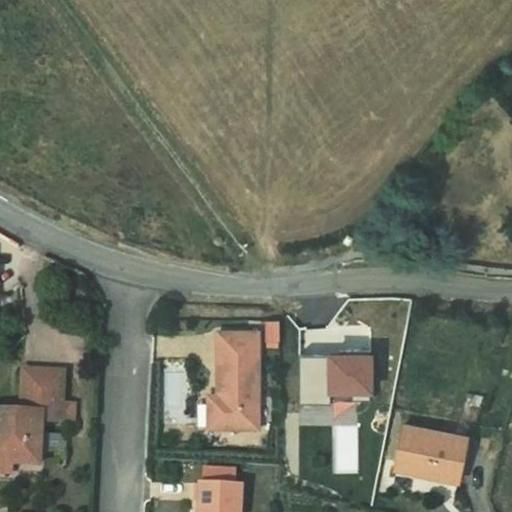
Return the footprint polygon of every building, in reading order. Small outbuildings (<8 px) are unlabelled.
[(511,128),(486,96),(474,105),(501,139),(511,130),(511,128)] [(355,239),(349,235),(345,241),(351,245),(355,239)] [(280,321),(271,321),(271,339),(280,339),(280,321)] [(218,428),(258,428),(259,332),(219,332),(219,396),(218,428)] [(371,356),(329,357),(329,396),(372,395),(371,356)] [(22,412),(0,410),(0,462),(13,463),(40,464),(42,420),(61,421),(62,405),(64,372),(24,370),(22,412)] [(209,396),(209,428),(218,428),(219,396),(209,396)] [(74,405),(62,405),(61,421),(74,422),(74,405)] [(467,438),(403,425),(396,462),(424,468),(423,475),(458,482),(467,438)] [(0,462),(0,471),(13,472),(13,463),(0,462)] [(396,462),(395,470),(423,475),(424,468),(396,462)] [(205,469),(204,484),(234,485),(235,470),(205,469)] [(241,511),(243,486),(234,485),(204,484),(200,483),(198,511),(241,511)]
